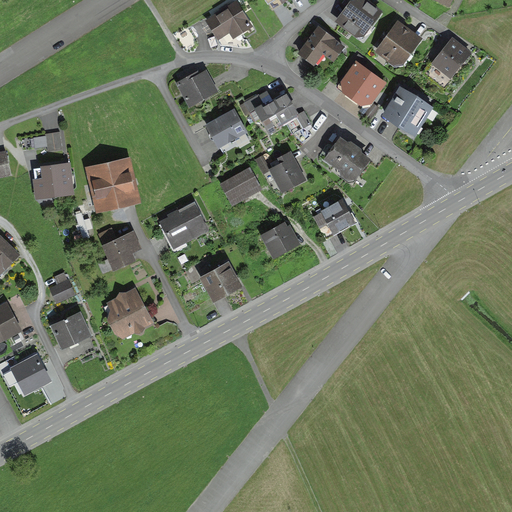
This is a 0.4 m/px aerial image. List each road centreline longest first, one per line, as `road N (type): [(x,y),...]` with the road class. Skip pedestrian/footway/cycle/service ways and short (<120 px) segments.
road 1 (secondary): [(0,454),(454,203)]
road 2 (residential): [(454,203),(435,181),(264,64)]
road 3 (residential): [(264,64),(229,54),(194,57),(49,105)]
